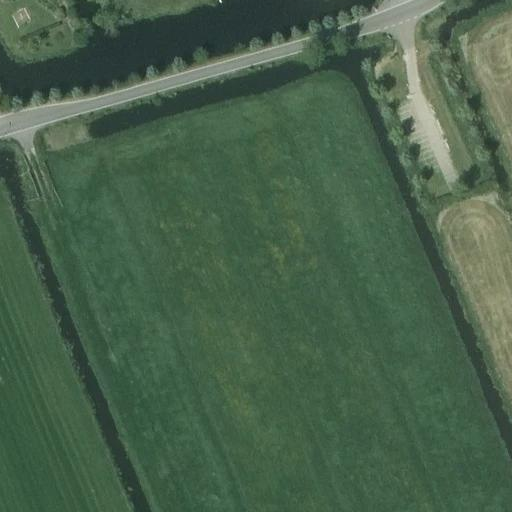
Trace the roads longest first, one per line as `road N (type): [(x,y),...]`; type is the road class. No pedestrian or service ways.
road 1 (unclassified): [(0,130),(350,31),(432,0)]
road 2 (track): [(139,427),(19,125)]
